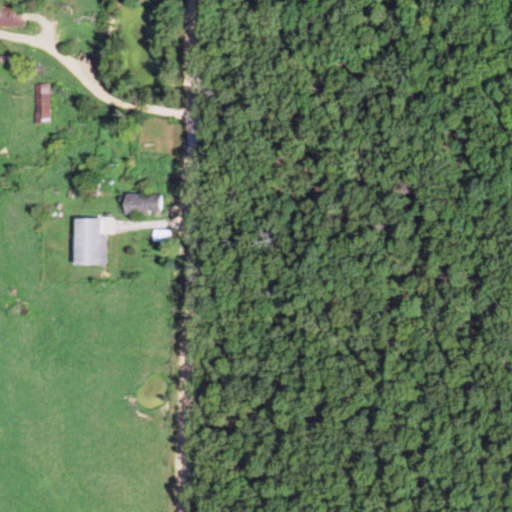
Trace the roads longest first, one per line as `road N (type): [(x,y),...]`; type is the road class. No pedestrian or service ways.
road 1 (residential): [(181,511),(194,0)]
road 2 (residential): [(192,126),(98,95),(53,48),(0,32)]
